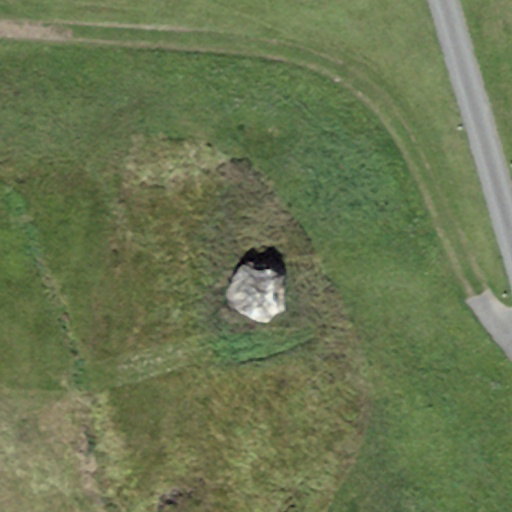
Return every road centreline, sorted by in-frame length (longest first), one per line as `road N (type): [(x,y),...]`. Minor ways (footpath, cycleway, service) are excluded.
road 1 (track): [(0,29),(245,40),(349,70),(405,128),(487,301),(511,327)]
road 2 (unclassified): [(511,230),(444,0)]
